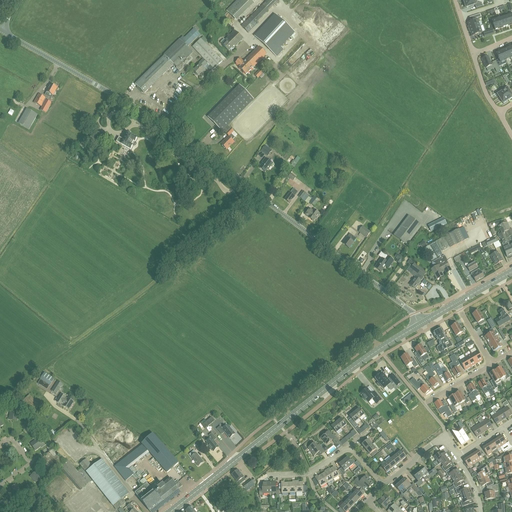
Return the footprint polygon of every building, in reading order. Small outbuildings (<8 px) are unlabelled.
[(235,19),(253,2),(251,0),(234,0),(225,9),(235,19)] [(290,31),(258,0),(257,0),(241,17),(272,49),(290,31)] [(476,0),(471,0),(464,2),(466,8),(470,7),(471,7),(475,5),(476,8),(483,6),(481,3),(478,4),(476,0)] [(511,25),(507,16),(502,17),(505,27),(511,25)] [(502,17),(497,19),(500,29),(505,27),(502,17)] [(495,30),(500,29),(497,19),(492,21),(495,30)] [(467,23),(470,30),(479,26),(477,20),(467,23)] [(300,25),(295,31),(313,46),(317,41),(300,25)] [(479,26),(470,30),(472,36),(482,33),(479,26)] [(180,39),(187,47),(200,35),(194,29),(185,38),(183,36),(180,39)] [(222,45),(229,52),(243,39),(235,31),(225,40),(226,41),(222,45)] [(190,56),(193,53),(187,47),(180,39),(179,39),(164,55),(174,65),(180,71),(192,59),(189,56),(190,56)] [(222,61),(201,39),(193,47),(214,69),(222,61)] [(246,69),(243,72),(246,75),(253,68),(266,55),(259,47),(245,61),(248,64),(247,66),(245,64),(243,64),(242,65),(246,69)] [(510,58),(506,49),(501,51),(505,60),(510,58)] [(501,65),(500,62),(505,60),(501,51),(496,53),(499,60),(496,61),(498,67),(501,65)] [(299,62),(302,56),(297,53),(293,59),(299,62)] [(143,93),(144,94),(174,65),(164,55),(135,84),(138,87),(137,88),(143,93)] [(486,68),(492,66),(488,56),(482,59),(486,68)] [(243,72),(246,69),(242,65),(243,64),(245,64),(247,66),(248,64),(245,61),(244,63),(240,59),(236,63),(239,67),(238,68),(243,72)] [(193,71),(195,73),(195,74),(197,76),(198,76),(202,73),(203,74),(206,71),(205,70),(203,68),(207,64),(203,60),(199,64),(200,65),(193,71)] [(51,98),(53,95),(54,96),(56,92),(55,91),(57,88),(57,87),(55,85),(54,86),(51,84),(45,95),(51,98)] [(222,132),(254,99),(239,85),(208,117),(222,132)] [(508,100),(511,97),(511,95),(506,86),(501,89),(508,100)] [(501,89),(496,93),(503,104),(508,100),(501,89)] [(34,103),(41,107),(46,99),(38,94),(34,103)] [(274,110),(278,104),(269,97),(264,102),(274,110)] [(46,100),(44,103),(40,110),(46,113),(50,105),(51,103),(46,100)] [(18,123),(29,130),(38,115),(27,108),(18,123)] [(237,135),(234,132),(231,129),(226,134),(229,137),(221,145),(227,150),(234,143),(232,141),(237,135)] [(89,138),(99,145),(104,137),(101,135),(101,134),(98,132),(98,133),(94,130),(89,138)] [(135,146),(136,145),(136,143),(135,142),(137,138),(128,133),(124,140),(119,138),(117,142),(130,150),(132,146),(134,147),(135,146)] [(261,151),(268,156),(271,151),(265,146),(261,151)] [(296,155),(290,164),(293,166),(299,157),(296,155)] [(259,168),(265,172),(267,169),(268,169),(272,164),(266,159),(261,164),(262,165),(259,168)] [(294,197),(298,192),(293,188),(285,200),(290,203),(295,197),(294,197)] [(305,202),(309,196),(303,191),(298,197),(305,202)] [(308,217),(308,218),(314,222),(316,219),(320,214),(314,210),(313,211),(310,208),(305,215),(308,217)] [(408,215),(393,235),(406,245),(421,226),(408,215)] [(507,231),(510,230),(507,223),(499,226),(501,232),(498,234),(498,235),(499,237),(500,238),(501,237),(502,241),(503,241),(504,243),(502,244),(504,248),(503,248),(507,258),(511,255),(511,253),(507,242),(511,240),(507,231)] [(371,232),(363,226),(358,232),(367,238),(371,232)] [(445,236),(445,237),(451,248),(464,241),(459,229),(445,236)] [(470,245),(492,236),(489,230),(467,240),(470,245)] [(347,238),(342,244),(349,249),(354,243),(357,239),(350,234),(347,238)] [(435,242),(441,252),(451,248),(445,237),(435,242)] [(484,248),(496,242),(494,238),(482,244),(484,248)] [(443,255),(441,252),(435,242),(424,248),(431,262),(443,255)] [(495,265),(503,260),(501,257),(500,257),(497,252),(490,256),(495,265)] [(463,253),(453,259),(455,263),(466,257),(463,253)] [(404,258),(399,254),(396,258),(397,259),(396,261),(400,264),(404,258)] [(382,259),(375,268),(381,272),(385,266),(388,268),(391,264),(393,261),(390,258),(385,255),(382,259)] [(436,260),(442,270),(444,269),(445,271),(446,273),(451,271),(450,269),(449,267),(447,262),(448,261),(445,255),(443,256),(436,260)] [(409,285),(411,286),(410,287),(413,289),(413,288),(415,289),(421,281),(423,278),(427,273),(422,269),(423,268),(422,267),(421,266),(420,267),(415,264),(414,263),(410,260),(407,263),(410,265),(406,270),(411,274),(413,271),(418,274),(409,285)] [(436,267),(435,267),(431,270),(437,280),(443,276),(440,272),(442,270),(436,260),(432,263),(435,264),(436,267)] [(469,272),(477,267),(474,262),(466,266),(469,272)] [(401,282),(409,273),(405,269),(397,279),(401,282)] [(479,269),(471,274),(476,282),(484,278),(479,269)] [(499,327),(510,321),(506,315),(503,309),(498,312),(502,318),(499,319),(495,321),(499,327)] [(474,314),(472,315),(478,324),(484,320),(478,311),(477,312),(474,314)] [(457,324),(456,324),(452,326),(451,327),(456,336),(462,333),(457,324)] [(441,328),(433,333),(435,338),(436,338),(439,336),(443,343),(445,347),(447,349),(453,346),(449,340),(448,341),(444,333),(441,328)] [(489,344),(498,339),(492,329),(487,332),(488,335),(484,337),(489,344)] [(446,349),(443,343),(439,336),(436,338),(440,346),(437,347),(437,349),(439,352),(440,352),(441,352),(446,349)] [(489,344),(493,352),(502,347),(498,339),(489,344)] [(421,358),(426,354),(429,352),(426,347),(423,349),(421,345),(419,346),(416,348),(415,349),(417,353),(415,355),(421,364),(424,362),(421,358)] [(471,354),(477,364),(479,362),(481,361),(482,360),(477,351),(471,354)] [(402,357),(401,358),(406,367),(412,363),(415,368),(418,366),(413,358),(410,360),(407,354),(406,355),(405,355),(402,357)] [(474,365),(477,364),(471,354),(465,358),(471,367),(472,366),(474,365)] [(453,362),(449,365),(456,376),(457,376),(457,377),(460,375),(460,374),(461,373),(457,367),(459,365),(460,365),(454,355),(450,357),(453,362)] [(470,368),(471,367),(465,358),(459,361),(465,370),(468,369),(470,368)] [(441,369),(439,366),(438,364),(433,367),(439,377),(439,376),(442,375),(446,382),(447,381),(448,382),(451,380),(450,379),(451,379),(444,367),(441,369)] [(428,366),(424,369),(428,374),(425,377),(433,387),(434,386),(435,387),(438,384),(437,384),(438,383),(433,377),(435,375),(428,366)] [(496,370),(495,371),(500,380),(505,377),(507,379),(510,378),(506,372),(504,374),(500,368),(499,368),(496,370)] [(500,380),(495,371),(494,371),(494,370),(490,372),(490,373),(490,374),(493,380),(490,382),(495,389),(498,387),(496,384),(501,381),(500,380)] [(54,379),(45,372),(40,379),(50,386),(54,379)] [(376,378),(375,379),(378,383),(376,384),(379,387),(381,386),(384,390),(390,384),(391,385),(394,383),(397,387),(401,383),(393,374),(389,378),(390,378),(388,379),(382,373),(380,375),(379,374),(375,377),(376,378)] [(428,391),(429,390),(421,380),(417,383),(414,378),(410,381),(418,390),(420,388),(425,394),(426,393),(429,391),(428,391)] [(478,383),(485,394),(488,392),(491,397),(496,395),(490,385),(487,386),(483,380),(482,380),(482,379),(478,381),(479,382),(478,383)] [(62,384),(58,381),(52,391),(56,394),(62,384)] [(477,399),(476,397),(479,395),(477,393),(472,384),(471,384),(467,385),(468,386),(467,387),(471,393),(469,395),(468,395),(472,402),(477,399)] [(360,393),(364,398),(363,398),(366,402),(367,401),(368,403),(372,400),(376,405),(382,400),(374,391),(372,394),(367,388),(365,389),(365,388),(361,391),(362,392),(360,393)] [(455,395),(454,395),(459,403),(460,404),(465,401),(466,404),(469,402),(466,396),(463,398),(460,392),(459,392),(455,394),(455,395)] [(57,402),(64,406),(69,409),(74,402),(68,398),(67,399),(66,397),(62,394),(57,402)] [(406,405),(414,398),(411,394),(403,401),(406,405)] [(29,395),(21,403),(31,414),(39,407),(29,395)] [(459,403),(454,395),(454,396),(453,395),(450,398),(449,398),(453,404),(450,406),(454,414),(457,412),(456,409),(461,406),(460,404),(459,403)] [(434,403),(441,415),(445,413),(448,418),(452,415),(446,405),(443,407),(440,400),(439,401),(438,401),(435,403),(434,403)] [(505,408),(502,410),(507,418),(511,415),(511,414),(507,407),(505,408)] [(354,412),(359,419),(364,415),(359,408),(354,412)] [(10,411),(9,417),(9,420),(17,421),(17,418),(18,414),(19,414),(19,410),(16,409),(15,412),(10,411)] [(502,422),(507,418),(502,410),(497,414),(502,422)] [(359,419),(354,412),(349,416),(351,419),(349,421),(354,428),(357,426),(355,422),(359,419)] [(495,415),(491,417),(496,425),(502,422),(497,414),(495,415)] [(341,419),(336,423),(341,429),(346,425),(341,419)] [(370,426),(372,429),(377,425),(372,419),(369,422),(371,424),(370,426)] [(482,423),(487,431),(492,428),(487,420),(482,423)] [(31,422),(27,426),(25,427),(29,433),(35,428),(31,422)] [(336,433),(341,429),(336,423),(331,427),(336,433)] [(482,434),(487,431),(482,423),(477,426),(482,434)] [(224,432),(229,438),(235,434),(229,426),(223,430),(220,427),(217,429),(222,434),(224,432)] [(482,434),(477,426),(472,429),(477,437),(482,434)] [(461,446),(468,441),(462,431),(458,434),(453,432),(461,446)] [(212,433),(209,435),(212,439),(207,444),(213,451),(218,447),(213,441),(216,439),(212,433)] [(341,445),(339,443),(333,435),(331,436),(329,433),(327,435),(326,434),(321,438),(325,442),(326,441),(327,443),(332,440),(338,447),(341,445)] [(153,434),(141,443),(167,473),(178,463),(153,434)] [(502,436),(497,439),(502,447),(507,444),(502,436)] [(38,439),(32,443),(30,444),(35,450),(37,449),(41,446),(42,447),(45,445),(42,442),(41,443),(38,439)] [(502,447),(497,439),(492,442),(497,450),(502,447)] [(365,450),(372,445),(368,440),(361,445),(365,450)] [(315,442),(309,448),(315,456),(318,454),(320,456),(321,455),(324,453),(325,452),(319,445),(318,446),(315,442)] [(497,450),(492,442),(487,445),(492,453),(497,450)] [(372,445),(365,450),(369,455),(376,449),(372,445)] [(492,453),(487,445),(482,449),(487,456),(492,453)] [(50,472),(63,461),(52,449),(39,461),(50,472)] [(396,455),(401,461),(406,457),(401,451),(396,455)] [(478,451),(473,454),(478,462),(483,459),(478,451)] [(503,461),(504,464),(511,463),(511,462),(511,459),(511,457),(509,457),(508,451),(496,459),(497,460),(502,459),(502,460),(503,460),(503,461)] [(198,466),(203,462),(196,453),(191,457),(198,466)] [(441,463),(449,457),(447,455),(446,454),(445,453),(441,455),(439,453),(434,457),(437,461),(439,464),(441,463)] [(473,465),(478,462),(473,454),(468,457),(473,465)] [(401,461),(396,455),(391,459),(396,465),(401,461)] [(353,465),(353,464),(354,463),(354,462),(353,460),(351,460),(350,461),(348,457),(343,461),(349,468),(353,465)] [(451,460),(449,457),(441,463),(443,466),(441,468),(445,472),(450,468),(448,465),(452,463),(451,462),(451,460)] [(468,468),(473,465),(468,457),(463,461),(468,468)] [(112,506),(113,505),(116,510),(125,503),(122,499),(128,493),(102,459),(92,467),(86,459),(80,464),(112,506)] [(391,459),(386,463),(391,469),(396,465),(391,459)] [(67,460),(61,465),(63,468),(62,469),(79,489),(87,482),(67,460)] [(346,474),(344,472),(349,468),(343,461),(338,464),(341,468),(339,470),(343,475),(346,474)] [(386,473),(391,469),(386,463),(381,467),(386,473)] [(479,481),(488,477),(486,474),(489,472),(486,466),(479,470),(481,474),(477,475),(478,477),(477,478),(479,481)] [(328,469),(327,470),(332,480),(339,476),(333,467),(329,470),(328,469)] [(422,467),(417,471),(422,477),(425,481),(428,478),(429,479),(437,473),(433,468),(427,473),(422,467)] [(450,477),(452,480),(461,475),(459,472),(458,471),(457,470),(453,472),(452,469),(446,473),(448,477),(450,477)] [(240,484),(245,480),(243,478),(244,477),(238,470),(231,475),(237,482),(238,482),(240,484)] [(321,475),(326,483),(332,480),(327,470),(325,471),(326,472),(321,475)] [(41,477),(37,473),(36,471),(30,476),(32,478),(35,482),(41,477)] [(422,477),(417,471),(412,475),(417,481),(415,483),(418,488),(423,484),(419,480),(422,477)] [(320,487),(326,483),(321,475),(317,477),(316,476),(314,477),(320,487)] [(358,478),(355,481),(354,482),(362,489),(366,485),(368,488),(374,483),(366,475),(361,481),(358,478)] [(461,475),(452,480),(454,483),(452,484),(455,489),(461,485),(460,482),(463,480),(462,479),(463,478),(461,475)] [(489,480),(488,477),(479,481),(480,485),(481,485),(482,487),(486,485),(487,488),(493,485),(491,480),(489,480)] [(143,486),(135,493),(150,511),(179,489),(182,486),(179,483),(178,482),(175,484),(170,478),(153,492),(151,489),(147,483),(143,486)] [(404,479),(400,483),(407,491),(411,487),(417,493),(419,491),(413,484),(411,486),(404,479)] [(243,486),(247,491),(254,485),(250,480),(243,486)] [(269,494),(269,482),(262,483),(262,489),(259,489),(259,496),(262,495),(262,494),(269,494)] [(269,482),(269,494),(276,493),(276,495),(279,494),(279,488),(276,488),(275,482),(269,482)] [(407,491),(400,483),(395,487),(402,494),(400,496),(406,503),(406,502),(409,505),(411,506),(409,503),(409,501),(408,501),(403,495),(405,493),(407,491)] [(21,491),(17,487),(15,484),(9,490),(14,495),(13,496),(16,499),(19,496),(17,495),(21,491)] [(487,491),(489,491),(489,493),(484,493),(485,497),(484,498),(484,499),(485,500),(495,499),(494,492),(498,492),(497,485),(487,489),(487,491)] [(460,495),(461,498),(470,494),(469,491),(468,491),(467,489),(463,490),(462,487),(455,490),(457,495),(460,495)] [(353,494),(359,500),(363,495),(357,490),(353,494)] [(239,494),(235,497),(240,503),(244,501),(239,494)] [(348,499),(354,504),(359,500),(353,494),(348,499)] [(471,498),(470,494),(461,498),(462,501),(460,502),(462,507),(469,505),(468,502),(471,501),(471,499),(471,498)] [(389,501),(390,500),(385,495),(378,503),(383,507),(385,506),(387,508),(391,504),(389,501)] [(354,504),(348,499),(344,503),(350,509),(354,504)] [(8,506),(5,502),(3,500),(0,502),(0,507),(3,510),(8,506)] [(346,511),(350,509),(344,503),(340,508),(344,511),(346,511)]
